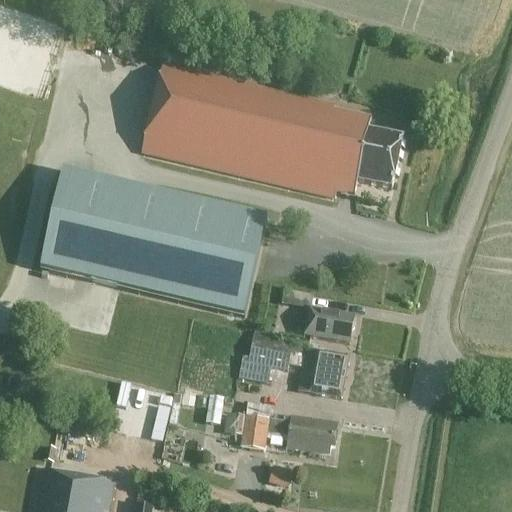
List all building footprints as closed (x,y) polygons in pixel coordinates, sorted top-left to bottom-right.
[(335,108),(163,67),(142,155),(335,200),(336,194),(355,196),(358,184),(392,191),(403,142),(368,135),(372,121),(334,112),(335,108)] [(268,221),(64,174),(42,273),(245,320),(268,221)] [(350,346),(355,319),(311,311),(314,297),(285,291),(283,306),(305,310),(303,325),(307,326),(305,338),(350,346)] [(249,361),(244,359),(240,380),(268,386),(271,370),(288,373),(289,368),(304,371),(299,394),(342,402),(350,360),(306,352),(307,349),(260,340),(261,337),(255,335),(249,361)] [(173,406),(180,408),(182,398),(174,396),(173,406)] [(182,407),(194,409),(196,397),(183,396),(182,407)] [(240,449),(265,453),(268,436),(288,439),(287,451),(330,457),(331,450),(335,450),(338,431),(331,430),(332,425),(285,418),(284,424),(270,422),(272,409),(249,406),(247,419),(227,416),(224,436),(242,438),(240,449)] [(171,412),(159,409),(151,443),(163,445),(171,412)] [(291,474),(272,469),(268,486),(288,490),(291,474)] [(108,511),(114,484),(43,472),(35,511),(108,511)] [(137,507),(153,509),(154,503),(157,504),(158,494),(139,492),(137,507)]
